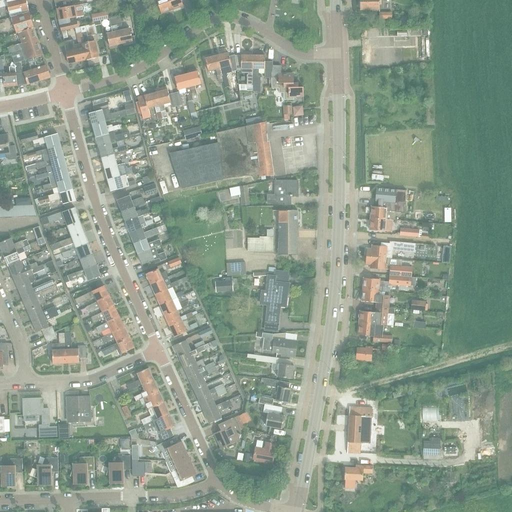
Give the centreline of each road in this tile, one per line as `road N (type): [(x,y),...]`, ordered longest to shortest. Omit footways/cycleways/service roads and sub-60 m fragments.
road 1 (tertiary): [(298,511),(334,304),(337,54)]
road 2 (residential): [(64,93),(109,242),(158,350)]
road 3 (residential): [(267,34),(223,17),(139,68),(64,93)]
road 4 (track): [(319,393),(511,350)]
road 5 (residential): [(66,499),(169,495),(217,482)]
road 6 (residential): [(158,350),(217,482)]
road 7 (residential): [(25,383),(93,378),(158,350)]
